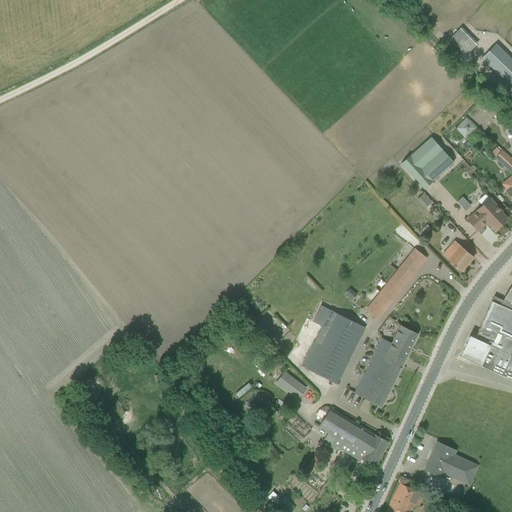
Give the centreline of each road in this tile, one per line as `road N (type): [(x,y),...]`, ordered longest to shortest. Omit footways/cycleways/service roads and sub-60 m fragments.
road 1 (tertiary): [(370,511),(460,315),(511,250)]
road 2 (track): [(182,0),(0,104)]
